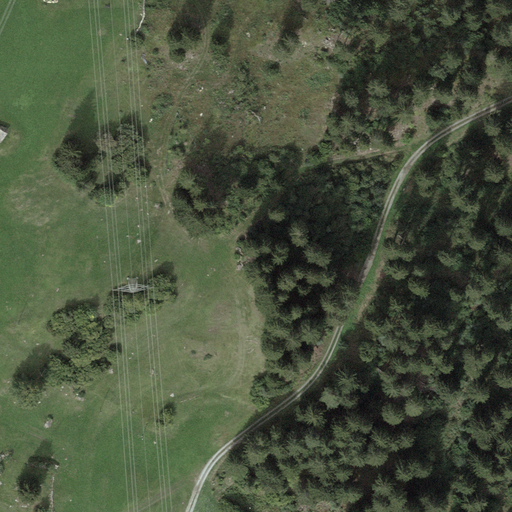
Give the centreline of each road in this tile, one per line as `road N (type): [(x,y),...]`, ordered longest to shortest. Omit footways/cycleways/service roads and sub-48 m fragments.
road 1 (track): [(189,511),(204,467),(294,397),(334,347),(385,207),(415,155),(511,95)]
road 2 (track): [(195,237),(220,244),(236,236),(290,175),(430,144)]
